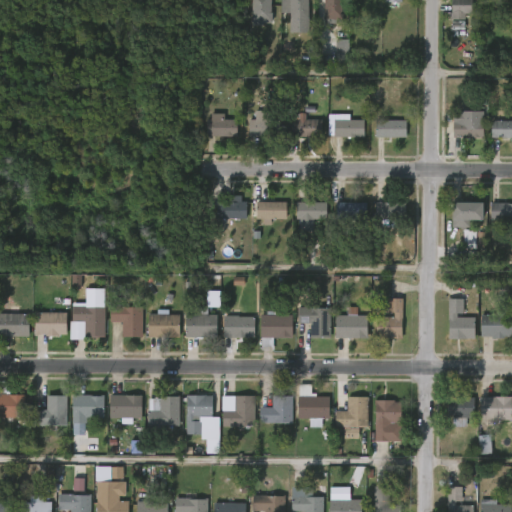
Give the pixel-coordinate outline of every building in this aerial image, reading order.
[(270,0),(270,23),(250,23),(250,0),(270,0)] [(308,0),(308,20),(283,20),(283,6),(290,6),(290,0),(308,0)] [(342,0),(342,22),(332,22),(332,19),(324,19),(324,0),(342,0)] [(396,0),(373,0),(373,14),(391,14),(391,6),(396,6),(396,0)] [(471,0),(471,10),(470,13),(460,13),(460,21),(463,21),(463,30),(450,29),(450,0),(471,0)] [(511,0),(493,0),(494,14),(511,12),(511,0)] [(333,30),(332,4),(313,4),(315,31),(333,30)] [(260,5),(242,5),(242,35),(260,36),(260,5)] [(278,44),(297,45),(298,5),(270,5),(270,25),(279,25),(278,44)] [(461,9),(440,9),(440,32),(454,32),(454,26),(460,26),(461,9)] [(325,52),(325,70),(338,70),(337,51),(325,52)] [(305,113),(305,120),(321,120),(321,137),(291,137),(291,120),(298,120),(298,113),(305,113)] [(350,114),(350,120),(364,120),(364,137),(334,137),(334,136),(328,136),(328,114),(350,114)] [(213,136),(207,136),(207,119),(237,119),(237,136),(213,136)] [(250,136),(249,119),(278,120),(277,137),(250,136)] [(379,135),(374,135),(374,119),(404,119),(404,136),(379,135)] [(511,119),(511,137),(491,137),(491,119),(511,119)] [(465,138),(453,138),(453,121),(483,121),(483,138),(465,138)] [(238,148),(263,149),(263,132),(254,132),(255,123),(244,123),(244,131),(238,131),(238,148)] [(213,126),(197,125),(196,148),(226,149),(226,132),(213,131),(213,126)] [(353,149),(353,132),(339,132),(339,127),(317,127),(317,149),(353,149)] [(310,131),(295,132),(295,128),(276,129),(276,149),(311,148),(310,131)] [(395,149),(395,132),(364,132),(364,149),(395,149)] [(510,133),(480,133),(479,150),(510,150),(510,133)] [(240,195),(240,202),(244,202),(245,218),(216,219),(216,202),(225,202),(224,195),(240,195)] [(284,219),(254,219),(254,201),(284,201),(284,219)] [(324,218),(294,218),(294,202),(324,202),(324,218)] [(365,219),(335,219),(335,202),(365,202),(365,219)] [(408,219),(378,219),(378,202),(408,202),(408,219)] [(467,227),(451,227),(451,202),(481,203),(481,220),(467,220),(467,227)] [(511,219),(490,219),(490,202),(511,202),(511,219)] [(235,230),(235,214),(209,213),(209,230),(235,230)] [(275,214),(247,214),(247,237),(260,237),(260,231),(275,231),(275,214)] [(315,231),(316,215),(285,214),(285,232),(288,232),(288,243),(302,243),(302,231),(315,231)] [(394,215),(364,214),(364,230),(394,231),(394,215)] [(472,214),(441,215),(441,232),(472,232),(472,214)] [(355,215),(325,215),(325,230),(355,231),(355,215)] [(510,215),(480,215),(479,232),(510,232),(510,215)] [(465,260),(465,242),(452,242),(452,260),(465,260)] [(459,312),(459,316),(474,317),(473,338),(448,338),(447,298),(462,298),(462,312),(459,312)] [(402,299),(402,339),(375,339),(375,317),(393,317),(393,313),(387,313),(387,299),(402,299)] [(93,303),(93,307),(104,307),(103,338),(84,337),(84,340),(68,340),(69,322),(70,322),(71,306),(86,307),(86,302),(93,303)] [(140,307),(140,338),(119,337),(120,323),(108,322),(108,306),(140,307)] [(206,307),(206,315),(216,315),(216,337),(184,337),(184,315),(195,315),(195,308),(206,307)] [(329,308),(329,339),(309,338),(309,324),(296,324),(296,307),(329,308)] [(356,307),(356,315),(367,315),(367,338),(335,338),(335,315),(346,315),(347,307),(356,307)] [(167,310),(167,315),(179,315),(178,338),(146,337),(147,314),(155,314),(155,309),(167,310)] [(366,350),(391,351),(392,310),(376,310),(375,326),(366,326),(366,350)] [(463,351),(463,328),(452,328),(452,311),(438,310),(437,351),(463,351)] [(279,311),(279,314),(291,315),(291,338),(271,337),(272,350),(260,350),(260,314),(264,314),(264,311),(279,311)] [(64,313),(64,335),(44,336),(44,335),(33,334),(33,313),(64,313)] [(0,337),(0,314),(27,314),(27,337),(0,337)] [(237,315),(237,316),(252,316),(252,337),(223,337),(222,315),(237,315)] [(511,337),(504,337),(504,339),(492,339),(492,349),(481,349),(481,315),(511,315),(511,337)] [(132,319),(99,318),(99,334),(111,334),(111,348),(131,349),(132,319)] [(299,349),(318,350),(319,321),(302,321),(302,328),(289,327),(289,335),(300,335),(299,349)] [(324,350),(356,351),(356,328),(345,327),(345,321),(343,321),(343,327),(324,327),(324,350)] [(24,347),(56,347),(56,325),(24,324),(24,347)] [(169,349),(169,326),(137,326),(137,349),(169,349)] [(175,349),(206,349),(206,326),(175,326),(175,349)] [(469,328),(470,350),(500,349),(500,327),(469,328)] [(244,328),(213,328),(212,350),(243,350),(244,328)] [(310,385),(310,394),(314,394),(314,396),(328,397),(327,419),(321,419),(321,428),(304,427),(304,419),(296,419),(298,384),(310,385)] [(0,389),(5,389),(5,391),(8,391),(8,395),(23,395),(23,418),(0,418),(0,389)] [(131,417),(131,423),(119,423),(119,417),(108,417),(108,394),(140,395),(140,417),(131,417)] [(70,418),(69,395),(101,395),(101,418),(70,418)] [(210,417),(184,416),(185,395),(211,395),(210,417)] [(252,426),(220,426),(220,410),(232,411),(232,395),(252,396),(252,426)] [(365,426),(333,426),(333,410),(345,410),(345,396),(366,396),(365,426)] [(63,428),(32,428),(32,412),(43,412),(43,397),(63,397),(63,428)] [(177,428),(145,428),(146,399),(158,399),(158,397),(177,397),(177,428)] [(290,424),(258,424),(258,408),(271,408),(271,397),(291,397),(290,424)] [(474,397),(474,418),(465,418),(465,427),(451,427),(451,414),(447,414),(447,397),(474,397)] [(511,397),(511,420),(479,420),(479,397),(511,397)] [(393,401),(393,402),(400,403),(400,423),(390,423),(390,442),(373,442),(373,401),(393,401)] [(93,407),(62,407),(62,446),(76,446),(76,429),(93,429),(93,407)] [(131,407),(98,407),(98,430),(110,430),(110,435),(121,435),(121,430),(131,430),(131,407)] [(202,408),(175,407),(175,446),(207,446),(208,431),(201,431),(202,408)] [(244,438),(244,408),(224,407),(223,423),(212,422),(212,438),(244,438)] [(318,408),(287,408),(286,430),(298,431),(298,439),(310,439),(310,430),(318,430),(318,408)] [(356,409),(336,408),(336,423),(324,423),(324,439),(333,439),(332,450),(347,451),(348,439),(356,439),(356,409)] [(501,409),(469,408),(469,430),(500,431),(501,409)] [(137,409),(137,438),(168,438),(169,410),(137,409)] [(463,429),(462,409),(437,410),(438,429),(463,429)] [(249,435),(282,434),(281,410),(261,410),(262,419),(249,419),(249,435)] [(364,412),(363,453),(379,454),(380,435),(390,435),(390,413),(364,412)] [(111,479),(111,482),(119,482),(119,502),(128,502),(128,511),(97,511),(97,482),(95,482),(95,467),(123,467),(123,479),(111,479)] [(387,474),(389,505),(401,505),(400,511),(374,511),(374,487),(377,487),(377,474),(387,474)] [(455,500),(455,504),(473,504),(473,511),(446,511),(447,485),(462,485),(462,500),(455,500)] [(323,497),(322,511),(303,511),(290,510),(291,486),(311,487),(311,496),(323,497)] [(89,495),(88,511),(68,511),(69,510),(56,510),(56,494),(89,495)] [(284,497),(283,511),(251,511),(251,497),(284,497)] [(376,511),(377,499),(363,498),(362,511),(376,511)] [(450,511),(451,499),(436,498),(435,511),(450,511)] [(207,499),(206,511),(175,511),(175,499),(207,499)] [(496,499),(496,504),(511,504),(511,511),(480,511),(480,499),(496,499)] [(361,500),(361,511),(329,511),(329,500),(361,500)] [(0,511),(0,503),(11,503),(11,511),(0,511)] [(17,511),(17,503),(48,503),(48,511),(17,511)] [(150,503),(150,504),(166,504),(166,511),(135,511),(135,503),(150,503)]
